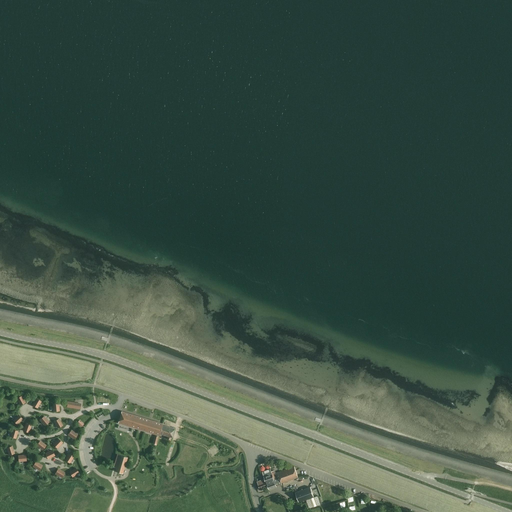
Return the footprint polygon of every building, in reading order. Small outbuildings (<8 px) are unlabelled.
[(17,398),(20,405),(25,402),(21,396),(17,398)] [(37,408),(41,401),(36,398),(32,405),(37,408)] [(121,411),(118,423),(159,435),(160,430),(162,425),(162,424),(121,411)] [(19,415),(13,420),(17,424),(22,419),(19,415)] [(44,416),(40,420),(45,425),(49,422),(44,416)] [(62,425),(59,419),(54,421),(58,428),(62,425)] [(159,435),(159,434),(167,436),(166,439),(170,440),(174,429),(162,425),(162,424),(162,425),(160,430),(159,435)] [(74,439),(77,434),(71,430),(68,435),(74,439)] [(62,442),(58,439),(53,444),(57,448),(62,442)] [(14,450),(20,448),(16,440),(11,442),(14,450)] [(36,445),(42,450),(46,445),(40,441),(36,445)] [(52,450),(45,454),(48,459),(55,455),(52,450)] [(74,456),(69,453),(65,460),(69,463),(74,456)] [(120,456),(115,471),(123,473),(127,458),(120,456)] [(40,457),(37,461),(43,466),(46,462),(40,457)] [(36,461),(33,466),(39,470),(42,466),(36,461)] [(59,469),(66,473),(69,468),(62,464),(59,469)] [(282,485),(281,483),(298,477),(294,467),(275,473),(274,470),(264,474),(264,477),(265,479),(266,482),(268,482),(270,489),(282,485)] [(69,472),(72,477),(79,473),(76,468),(69,472)] [(64,472),(58,469),(55,474),(62,477),(64,472)] [(268,490),(270,489),(268,482),(266,482),(265,479),(257,482),(259,489),(267,486),(268,490)] [(310,487),(295,493),(299,502),(314,497),(310,487)] [(318,497),(307,501),(309,508),(320,504),(318,497)]
